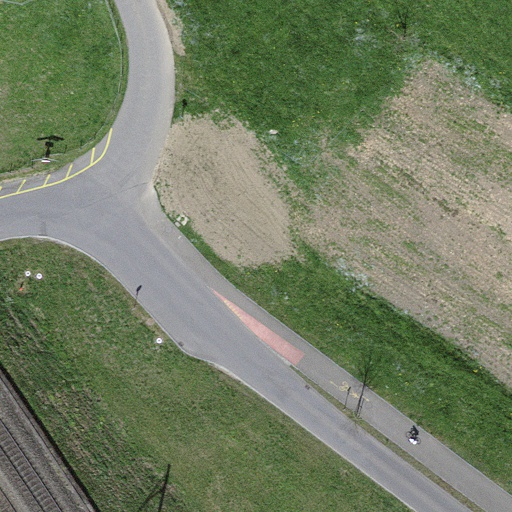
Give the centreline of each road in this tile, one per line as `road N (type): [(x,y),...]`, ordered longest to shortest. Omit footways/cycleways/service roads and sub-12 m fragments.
road 1 (unclassified): [(439,511),(234,351),(85,207)]
road 2 (unclassified): [(133,0),(155,62),(154,92),(137,143),(85,207)]
